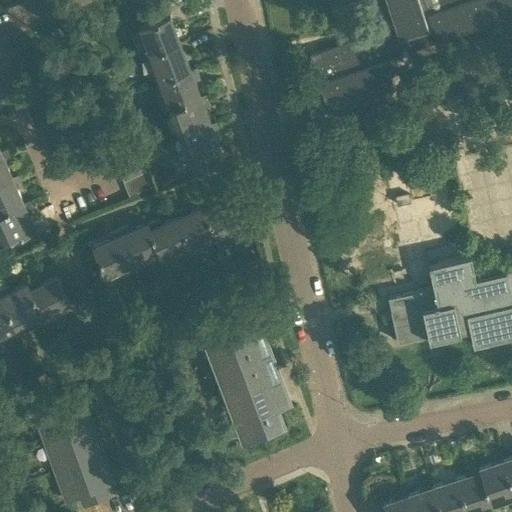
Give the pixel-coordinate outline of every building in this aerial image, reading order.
[(401,49),(402,52),(511,16),(511,0),(385,0),(397,37),(389,40),(393,52),(401,49)] [(138,24),(148,51),(179,39),(169,13),(138,24)] [(383,55),(393,52),(389,40),(381,42),(375,33),(308,54),(327,111),(394,89),(383,55)] [(189,67),(179,39),(148,51),(158,78),(189,67)] [(190,69),(189,67),(158,78),(168,105),(199,94),(192,76),(198,73),(195,67),(190,69)] [(168,105),(178,133),(209,122),(202,103),(208,101),(205,93),(199,96),(199,94),(168,105)] [(418,97),(409,101),(413,114),(422,111),(418,97)] [(209,123),(209,122),(178,133),(189,162),(220,150),(212,131),(218,128),(215,121),(209,123)] [(133,135),(129,124),(103,135),(108,145),(133,135)] [(137,146),(133,135),(108,145),(112,156),(137,146)] [(137,146),(112,156),(117,168),(142,158),(137,146)] [(0,177),(10,173),(3,157),(8,154),(5,147),(0,148),(0,177)] [(147,170),(142,158),(117,168),(122,180),(147,170)] [(122,180),(129,197),(154,187),(147,170),(122,180)] [(11,175),(10,173),(0,177),(0,210),(22,201),(15,184),(20,180),(17,173),(11,175)] [(202,204),(218,241),(219,240),(222,248),(247,237),(239,217),(244,215),(235,191),(202,204)] [(410,202),(408,193),(408,192),(394,195),(395,196),(396,205),(410,202)] [(22,201),(0,210),(0,231),(5,242),(34,229),(26,210),(31,207),(28,200),(23,202),(22,201)] [(216,241),(218,241),(202,204),(202,205),(183,213),(180,208),(173,211),(188,246),(214,236),(216,241)] [(162,258),(188,246),(173,211),(176,216),(157,224),(153,218),(146,221),(147,222),(162,258)] [(160,258),(162,258),(147,222),(127,230),(124,226),(117,228),(132,264),(158,253),(160,258)] [(110,232),(111,237),(91,246),(104,276),(132,264),(117,228),(110,232)] [(511,267),(474,276),(469,254),(427,264),(432,287),(386,297),(396,341),(427,335),(428,338),(429,338),(429,337),(458,331),(459,331),(458,328),(468,326),(472,342),(473,342),(473,341),(511,332),(511,267)] [(258,256),(251,259),(256,270),(263,267),(258,256)] [(224,286),(233,282),(228,269),(219,272),(224,286)] [(69,305),(65,296),(55,275),(37,284),(33,278),(26,281),(42,318),(69,305)] [(42,318),(26,281),(26,282),(8,291),(4,286),(0,288),(0,293),(0,295),(14,325),(39,313),(42,318)] [(0,331),(14,325),(0,295),(0,294),(0,331)] [(104,340),(98,324),(88,327),(94,343),(104,340)] [(253,326),(205,344),(241,436),(282,421),(276,405),(289,400),(281,378),(273,381),(253,326)] [(36,351),(29,354),(34,364),(41,361),(36,351)] [(44,441),(92,424),(81,396),(78,397),(49,407),(38,412),(42,425),(39,426),(44,441)] [(44,441),(54,469),(102,452),(92,424),(44,441)] [(95,498),(110,493),(106,483),(112,480),(102,452),(54,469),(60,485),(64,483),(68,496),(78,493),(80,498),(82,503),(95,498)] [(431,455),(424,457),(426,466),(434,464),(431,455)] [(511,455),(502,458),(511,489),(511,455)] [(478,470),(490,503),(511,496),(511,489),(502,458),(477,466),(478,470)] [(478,470),(454,477),(464,511),(475,511),(492,507),(490,503),(478,470)] [(406,491),(415,488),(412,477),(402,480),(406,491)] [(464,511),(454,477),(430,485),(438,511),(464,511)] [(438,511),(430,485),(406,492),(412,511),(438,511)] [(381,500),(385,511),(412,511),(406,492),(381,500)]
